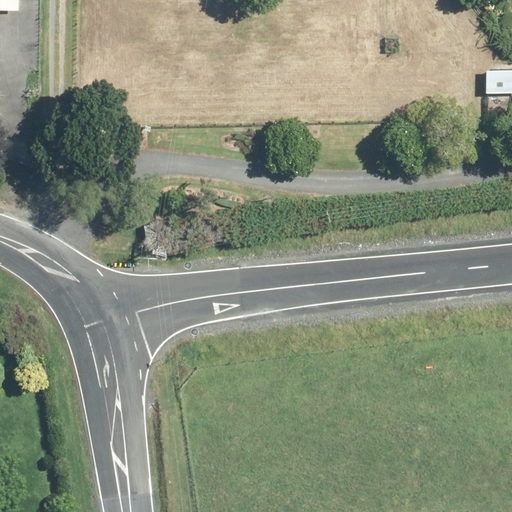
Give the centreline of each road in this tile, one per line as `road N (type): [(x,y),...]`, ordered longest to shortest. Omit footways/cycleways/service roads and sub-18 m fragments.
road 1 (unclassified): [(87,326),(230,295),(511,263)]
road 2 (unclassified): [(87,326),(126,511)]
road 3 (unclassified): [(0,247),(46,261),(87,326)]
